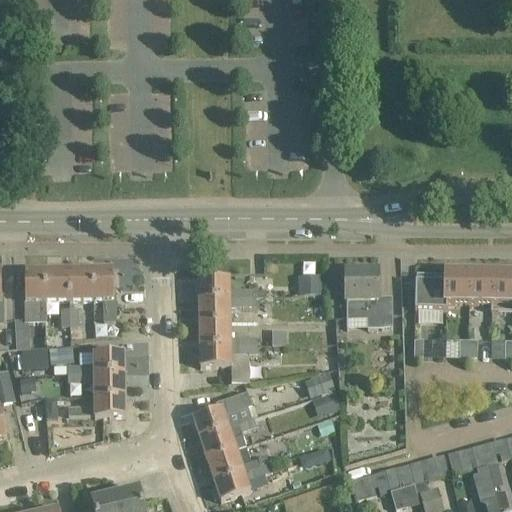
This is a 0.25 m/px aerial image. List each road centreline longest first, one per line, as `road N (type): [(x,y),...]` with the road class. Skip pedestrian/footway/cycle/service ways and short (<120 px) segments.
road 1 (residential): [(161,445),(159,220)]
road 2 (unclassified): [(333,221),(329,0)]
road 3 (tertiary): [(159,220),(333,221)]
road 4 (residential): [(0,483),(161,445)]
road 5 (tertiary): [(0,221),(159,220)]
road 6 (tertiary): [(511,198),(448,199),(372,221)]
road 7 (tertiary): [(372,221),(408,231),(511,233)]
